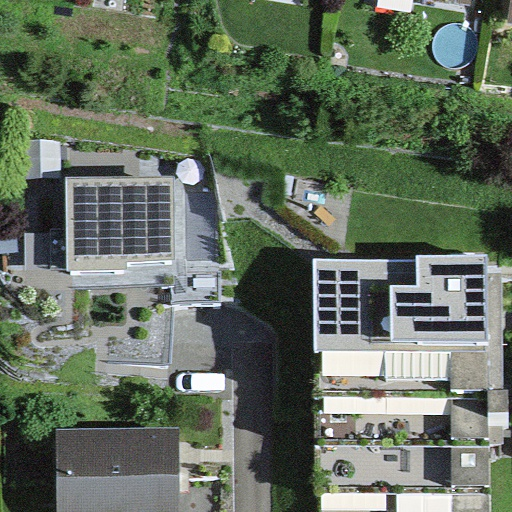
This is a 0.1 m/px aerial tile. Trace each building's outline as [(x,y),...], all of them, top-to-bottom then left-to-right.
[(473,0),(374,0),(471,13),(473,0)] [(511,0),(506,0),(501,31),(511,33),(511,0)] [(175,187),(66,187),(66,284),(127,284),(127,274),(175,274),(175,187)] [(487,269),(314,270),(316,511),(487,511),(487,436),(508,436),(508,412),(488,413),(487,269)] [(180,511),(179,434),(53,436),(54,511),(180,511)] [(487,436),(487,511),(511,511),(511,436),(508,436),(487,436)]
